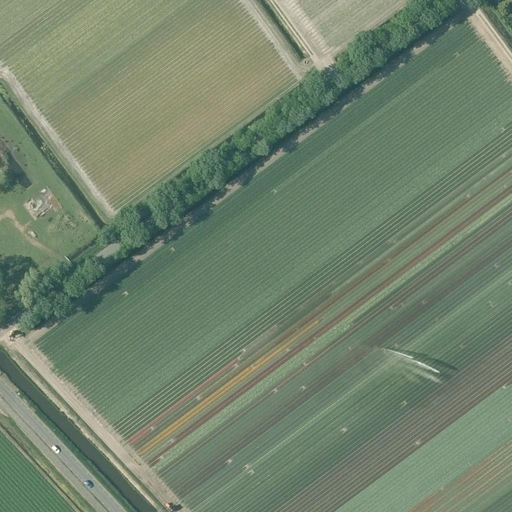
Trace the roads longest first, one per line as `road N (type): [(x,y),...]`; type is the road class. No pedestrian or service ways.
road 1 (unclassified): [(0,333),(452,0)]
road 2 (tertiary): [(116,511),(0,386)]
